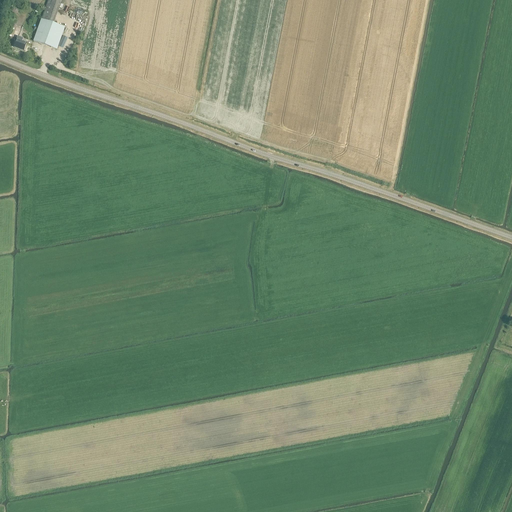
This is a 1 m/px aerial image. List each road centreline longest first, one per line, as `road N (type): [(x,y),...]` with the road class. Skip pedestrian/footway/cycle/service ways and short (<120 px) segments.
road 1 (tertiary): [(511,236),(0,58)]
road 2 (track): [(443,442),(511,267)]
